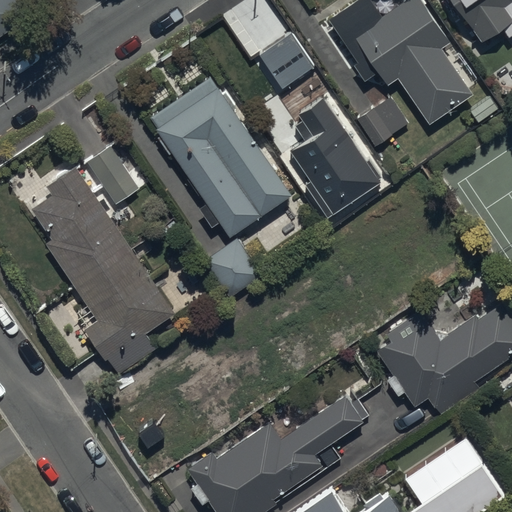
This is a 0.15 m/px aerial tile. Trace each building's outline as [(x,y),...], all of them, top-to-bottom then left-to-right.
[(0,0),(0,43),(33,22),(18,0),(0,0)] [(379,96),(400,82),(431,127),(475,98),(445,52),(455,45),(424,0),(410,0),(386,16),(374,0),(365,0),(352,9),(331,23),(379,96)] [(511,0),(459,0),(488,43),(511,26),(511,0)] [(261,55),(285,90),(314,71),(290,36),(261,55)] [(153,122),(231,238),(291,198),(214,82),(153,122)] [(357,117),(376,147),(407,126),(387,97),(357,117)] [(295,155),(337,218),(384,187),(342,124),(326,99),(300,116),(316,141),(295,155)] [(113,141),(86,159),(119,207),(145,190),(113,141)] [(28,207),(105,323),(89,334),(117,376),(157,349),(149,336),(178,317),(82,171),(28,207)] [(205,264),(229,301),(261,280),(237,242),(205,264)] [(267,283),(286,312),(337,279),(318,249),(267,283)] [(476,315),(450,332),(436,331),(421,309),(388,332),(393,340),(378,350),(416,406),(430,397),(441,413),(480,386),(476,380),(511,355),(511,316),(502,302),(479,318),(476,315)] [(204,446),(299,382),(289,367),(305,357),(278,316),(262,326),(166,389),(204,446)] [(276,502),(274,499),(324,464),(316,453),(331,443),(365,420),(363,418),(369,414),(358,398),(352,402),(347,394),(283,438),(271,421),(217,458),(212,451),(188,468),(218,511),(223,511),(226,511),(264,511),(277,504),(276,502)] [(467,452),(443,419),(410,442),(434,476),(467,452)] [(482,462),(408,511),(476,511),(504,494),(482,462)] [(403,511),(390,492),(360,511),(347,511),(332,488),(296,511),(403,511)]
